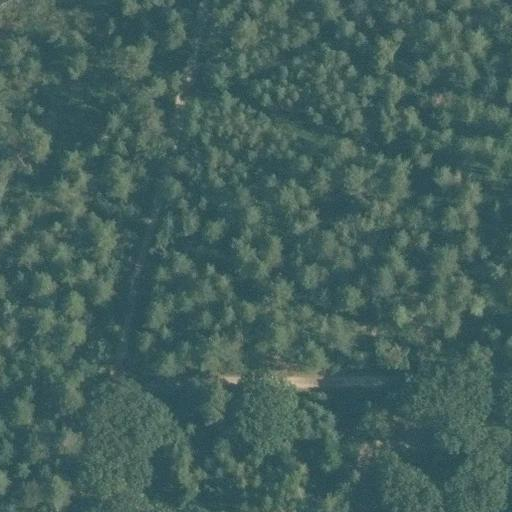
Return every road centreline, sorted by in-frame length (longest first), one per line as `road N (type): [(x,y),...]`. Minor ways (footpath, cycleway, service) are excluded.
road 1 (track): [(511,384),(398,377),(104,391),(0,361)]
road 2 (track): [(69,511),(133,280)]
road 3 (track): [(133,280),(182,95)]
road 4 (track): [(381,511),(398,377)]
